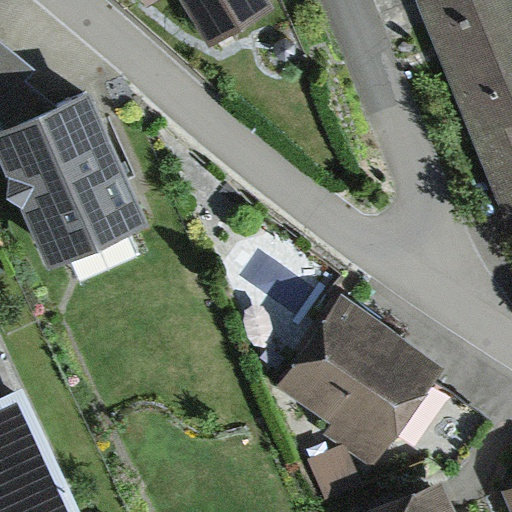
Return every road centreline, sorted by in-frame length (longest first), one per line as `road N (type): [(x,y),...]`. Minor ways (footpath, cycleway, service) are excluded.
road 1 (residential): [(79,0),(241,152),(411,275)]
road 2 (residential): [(411,275),(422,210),(344,0)]
road 3 (residential): [(411,275),(511,342)]
